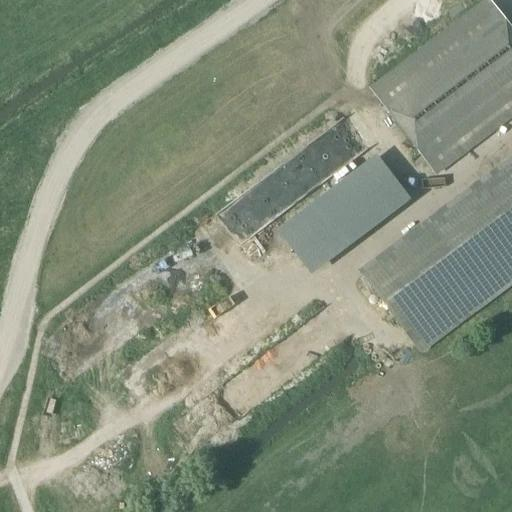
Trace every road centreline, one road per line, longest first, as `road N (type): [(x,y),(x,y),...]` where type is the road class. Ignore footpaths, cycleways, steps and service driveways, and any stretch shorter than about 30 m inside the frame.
road 1 (track): [(0,343),(80,126),(261,0)]
road 2 (track): [(13,480),(127,420),(276,314)]
